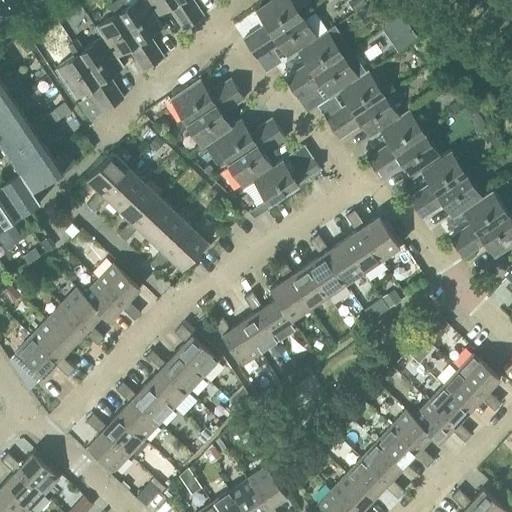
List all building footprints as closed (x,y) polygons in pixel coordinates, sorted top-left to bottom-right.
[(163,26),(145,0),(116,0),(112,3),(117,11),(153,64),(163,56),(149,35),(163,26)] [(177,0),(145,0),(156,16),(169,7),(184,29),(192,23),(177,0)] [(177,0),(192,23),(204,15),(193,0),(177,0)] [(246,42),(250,48),(283,26),(302,13),(312,6),(309,2),(299,9),(293,0),(271,0),(256,10),(265,24),(243,39),(246,42)] [(346,0),(353,11),(365,2),(363,0),(346,0)] [(371,2),(357,11),(364,21),(378,11),(371,2)] [(288,58),(297,51),(318,37),(318,36),(319,35),(328,30),(312,6),(302,13),(283,26),(250,48),(257,58),(278,44),(288,58)] [(117,11),(95,27),(102,36),(115,58),(117,57),(129,48),(144,70),(153,64),(117,11)] [(285,78),(291,88),(319,69),(350,49),(334,25),(328,30),(319,35),(318,36),(318,37),(297,51),(306,64),(285,78)] [(123,67),(117,57),(115,58),(102,36),(78,52),(78,53),(113,105),(124,98),(110,76),(123,67)] [(366,71),(350,49),(319,69),(291,88),(298,98),(319,84),(328,96),(338,90),(366,71)] [(104,111),(113,105),(78,53),(78,52),(55,68),(76,99),(90,89),(104,111)] [(326,118),(332,128),(394,86),(390,82),(381,88),(369,69),(366,71),(338,90),(347,104),(326,118)] [(186,123),(238,88),(231,78),(210,92),(200,78),(170,99),(186,123)] [(0,107),(26,90),(20,81),(8,89),(2,80),(0,81),(0,107)] [(397,91),(394,86),(332,128),(339,138),(361,124),(370,137),(380,131),(379,130),(400,116),(388,97),(397,91)] [(238,88),(186,123),(201,146),(211,140),(211,139),(232,126),(232,125),(223,112),(244,97),(238,88)] [(26,90),(0,107),(0,133),(26,116),(20,106),(32,98),(26,90)] [(458,97),(447,104),(452,111),(463,104),(458,97)] [(472,103),(461,110),(467,119),(478,112),(472,103)] [(410,109),(400,116),(379,130),(380,131),(388,144),(367,157),(373,167),(407,145),(408,144),(426,133),(410,109)] [(26,116),(0,133),(0,142),(8,154),(50,125),(44,117),(32,125),(26,116)] [(211,139),(211,140),(227,163),(247,150),(280,129),(272,117),(250,131),(242,118),(232,125),(232,126),(211,139)] [(20,172),(50,152),(44,142),(56,134),(50,125),(8,154),(19,171),(20,172)] [(264,152),(286,137),(280,129),(247,150),(227,163),(242,186),(252,180),(252,179),(273,166),(273,165),(264,152)] [(93,144),(85,131),(78,135),(87,148),(93,144)] [(434,145),(426,133),(408,144),(407,145),(373,167),(380,178),(402,163),(411,177),(421,170),(420,170),(430,163),(442,157),(441,156),(434,145)] [(158,137),(150,146),(156,153),(165,143),(158,137)] [(415,207),(467,172),(451,149),(441,156),(442,157),(430,163),(420,170),(421,170),(430,183),(408,198),(415,207)] [(93,197),(100,203),(107,197),(103,193),(128,166),(112,151),(86,178),(99,190),(93,197)] [(50,152),(20,172),(32,191),(75,162),(68,153),(56,161),(50,152)] [(283,158),(273,165),(273,166),(252,179),(252,180),(268,203),(321,168),(313,157),(292,172),(283,158)] [(119,208),(144,181),(128,166),(103,193),(107,197),(119,208)] [(211,167),(203,171),(210,177),(215,173),(211,167)] [(10,178),(1,184),(21,215),(30,209),(40,202),(32,191),(20,172),(19,171),(10,178)] [(467,172),(415,207),(421,218),(443,203),(452,217),(462,210),(483,196),(482,195),(467,172)] [(124,226),(132,233),(138,226),(134,223),(160,196),(144,181),(119,208),(131,219),(124,226)] [(21,215),(1,184),(0,184),(0,221),(14,243),(23,237),(12,221),(21,215)] [(456,247),(508,212),(492,189),(482,195),(483,196),(462,210),(471,223),(449,238),(456,247)] [(150,238),(175,211),(160,196),(134,223),(138,226),(150,238)] [(100,203),(93,197),(87,203),(94,210),(100,203)] [(351,223),(359,217),(354,209),(346,215),(351,223)] [(156,256),(163,263),(170,256),(166,252),(191,226),(175,211),(150,238),(162,249),(156,256)] [(511,217),(508,212),(456,247),(463,257),(484,243),(494,257),(511,244),(511,217)] [(359,217),(351,223),(356,230),(360,227),(381,258),(400,245),(379,215),(364,225),(359,217)] [(0,239),(6,249),(14,243),(0,221),(0,239)] [(65,229),(72,236),(79,229),(72,222),(65,229)] [(132,233),(124,226),(118,233),(126,240),(132,233)] [(208,241),(191,226),(166,252),(170,256),(182,268),(208,241)] [(342,240),(363,270),(381,258),(360,227),(356,230),(342,240)] [(310,239),(315,247),(323,241),(318,234),(310,239)] [(49,238),(40,244),(46,254),(56,247),(49,238)] [(363,270),(342,240),(329,249),(323,241),(315,247),(320,255),(324,252),(345,282),(363,270)] [(35,250),(23,258),(28,267),(40,259),(35,250)] [(324,252),(320,255),(319,255),(306,264),(327,294),(345,282),(324,252)] [(163,263),(156,256),(150,262),(157,269),(163,263)] [(279,271),(288,265),(282,258),(274,263),(279,271)] [(113,262),(98,278),(124,303),(128,299),(140,287),(113,262)] [(288,265),(279,271),(284,279),(288,276),(309,306),(327,294),(306,264),(293,273),(288,265)] [(291,319),(291,318),(309,306),(288,276),(284,279),(270,288),(276,297),(291,319)] [(127,313),(134,305),(128,299),(124,303),(98,278),(84,293),(83,294),(102,312),(102,313),(109,320),(121,307),(127,313)] [(10,283),(2,291),(12,302),(21,294),(10,283)] [(88,328),(91,324),(102,313),(102,312),(83,294),(84,293),(77,286),(61,303),(88,328)] [(392,287),(380,295),(387,306),(399,298),(392,287)] [(249,305),(257,299),(252,291),(244,297),(249,305)] [(378,296),(362,307),(369,318),(386,307),(378,296)] [(257,299),(249,305),(254,312),(258,309),(278,339),(297,327),(291,318),(291,319),(276,297),(262,306),(257,299)] [(91,337),(98,330),(91,324),(88,328),(61,303),(46,319),(73,343),(84,331),(91,337)] [(134,305),(127,313),(134,319),(141,312),(134,305)] [(240,321),(260,351),(278,339),(258,309),(254,312),(240,321)] [(438,316),(435,319),(445,328),(449,324),(439,315),(438,316)] [(260,351),(240,321),(230,328),(222,316),(213,322),(242,364),(260,351)] [(73,343),(46,319),(31,334),(58,359),(61,355),(73,343)] [(175,352),(202,376),(219,358),(182,323),(174,331),(185,341),(175,352)] [(98,330),(91,337),(97,344),(104,336),(98,330)] [(422,333),(408,349),(418,359),(433,343),(422,333)] [(61,369),(68,361),(61,355),(58,359),(31,334),(16,351),(42,375),(54,363),(61,369)] [(152,363),(159,356),(152,350),(145,357),(152,363)] [(159,356),(152,363),(159,370),(162,366),(188,391),(202,376),(175,352),(166,362),(159,356)] [(473,352),(458,368),(484,393),(487,390),(500,377),(473,352)] [(68,361),(61,369),(68,375),(75,368),(68,361)] [(147,382),(174,406),(188,391),(162,366),(159,370),(147,382)] [(487,403),(494,396),(487,390),(484,393),(458,368),(443,384),(469,409),(481,397),(487,403)] [(122,395),(129,387),(123,381),(116,388),(122,395)] [(129,387),(122,395),(129,401),(132,397),(159,422),(174,406),(147,382),(136,394),(129,387)] [(239,384),(226,397),(236,405),(247,394),(239,384)] [(469,409),(443,384),(428,400),(454,425),(458,421),(469,409)] [(494,396),(487,403),(494,410),(501,402),(494,396)] [(118,413),(144,438),(159,422),(132,397),(129,401),(118,413)] [(457,435),(464,427),(458,421),(454,425),(428,400),(414,416),(413,416),(432,434),(439,441),(451,429),(457,435)] [(406,409),(391,425),(417,450),(421,446),(432,434),(413,416),(414,416),(406,409)] [(93,426),(100,419),(93,412),(86,420),(93,426)] [(100,419),(93,426),(99,433),(103,429),(129,454),(144,438),(118,413),(106,425),(100,419)] [(342,419),(333,428),(339,434),(348,424),(342,419)] [(205,425),(200,431),(207,437),(211,432),(205,425)] [(420,460),(427,452),(421,446),(417,450),(391,425),(376,441),(402,466),(414,453),(420,460)] [(464,427),(457,435),(464,441),(471,434),(464,427)] [(114,470),(129,454),(103,429),(99,433),(87,445),(114,470)] [(201,432),(197,436),(203,441),(206,438),(201,432)] [(402,466),(376,441),(361,456),(388,481),(391,478),(402,466)] [(215,445),(205,452),(212,462),(222,456),(215,445)] [(7,466),(14,458),(8,452),(0,459),(7,466)] [(14,458),(7,466),(14,472),(17,468),(44,493),(59,476),(33,452),(21,464),(14,458)] [(427,452),(420,460),(427,466),(434,459),(427,452)] [(391,491),(398,484),(391,478),(388,481),(361,456),(346,472),(373,497),(384,485),(391,491)] [(311,459),(307,463),(313,469),(318,465),(311,459)] [(312,470),(303,461),(297,467),(307,476),(312,470)] [(266,465),(248,477),(268,507),(272,504),(286,495),(266,465)] [(3,484),(29,509),(44,493),(17,468),(14,472),(3,484)] [(373,497),(346,472),(332,488),(357,511),(358,511),(361,509),(373,497)] [(230,489),(244,511),(260,511),(263,510),(264,511),(276,511),(272,504),(268,507),(248,477),(230,489)] [(146,480),(134,494),(144,503),(156,490),(146,480)] [(0,511),(1,511),(25,511),(29,509),(3,484),(0,486),(0,511)] [(398,484),(391,491),(397,498),(404,490),(398,484)] [(364,511),(361,509),(358,511),(357,511),(332,488),(316,504),(324,511),(364,511)] [(458,502),(465,495),(458,488),(451,496),(458,502)] [(465,495),(458,502),(465,508),(468,504),(476,511),(508,511),(483,488),(472,501),(465,495)] [(244,511),(230,489),(212,501),(218,511),(244,511)] [(218,511),(212,501),(195,511),(218,511)]
